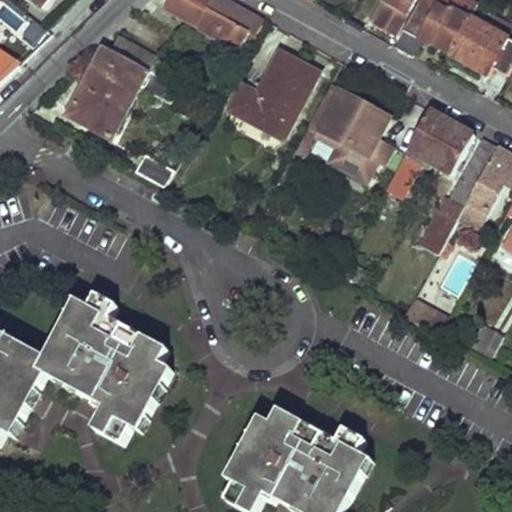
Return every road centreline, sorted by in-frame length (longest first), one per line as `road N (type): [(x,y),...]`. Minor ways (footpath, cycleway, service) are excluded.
road 1 (residential): [(511,128),(279,0)]
road 2 (residential): [(113,0),(0,115)]
